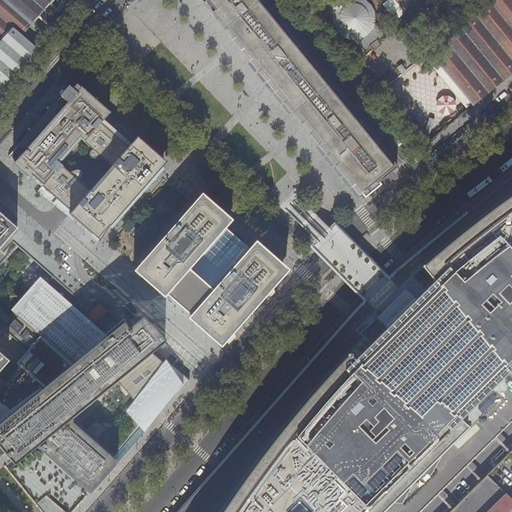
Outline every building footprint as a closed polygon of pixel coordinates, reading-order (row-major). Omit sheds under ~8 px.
[(0,0),(0,87),(15,70),(29,54),(35,47),(22,35),(27,30),(34,22),(38,17),(45,10),(53,0),(0,0)] [(201,0),(205,5),(226,29),(238,45),(242,49),(260,71),(275,90),(277,92),(279,96),(294,113),(307,129),(325,151),(337,166),(351,183),(362,197),(367,193),(370,190),(382,180),(387,176),(398,168),(383,150),(367,131),(354,114),(353,113),(350,116),(337,99),(327,86),(330,84),(325,79),(309,59),(290,36),(285,30),(283,32),(271,18),(259,3),(262,1),(260,0),(201,0)] [(374,24),(375,21),(375,14),(372,7),(367,1),(364,0),(331,0),(328,3),(334,10),(333,14),(332,21),(334,27),(338,33),(343,37),(349,39),(355,40),(363,50),(383,34),(374,24)] [(395,20),(404,12),(392,0),(386,0),(381,5),(395,20)] [(511,0),(489,0),(429,50),(474,105),(485,96),(499,85),(511,73),(511,0)] [(98,241),(100,242),(108,229),(107,229),(109,227),(160,170),(156,167),(133,146),(130,144),(113,129),(103,120),(100,118),(99,116),(83,103),(76,96),(77,94),(75,92),(68,86),(64,90),(59,96),(60,97),(54,104),(41,119),(26,137),(9,156),(8,157),(14,163),(32,177),(41,186),(65,207),(71,213),(69,215),(98,240),(98,241)] [(109,113),(80,87),(75,92),(77,94),(76,96),(83,103),(99,116),(100,118),(103,120),(109,113)] [(131,203),(167,163),(136,137),(130,144),(133,146),(156,167),(160,170),(109,227),(110,228),(131,203)] [(32,177),(14,163),(12,166),(29,181),(32,177)] [(379,187),(384,182),(382,180),(370,190),(367,193),(369,195),(379,187)] [(511,377),(511,185),(485,207),(412,267),(379,295),(314,367),(258,432),(189,511),(391,511),(397,507),(404,507),(413,490),(425,478),(432,479),(438,468),(441,462),(472,432),(465,424),(511,377)] [(276,280),(286,268),(276,259),(259,244),(256,241),(249,249),(242,242),(243,241),(244,240),(244,238),(243,236),(241,236),(240,236),(239,237),(238,239),(236,237),(237,237),(238,236),(239,235),(239,234),(238,233),(238,231),(236,231),(234,231),(233,232),(232,234),(229,231),(225,228),(232,220),(212,203),(205,197),(198,204),(196,203),(136,273),(165,298),(167,296),(191,316),(188,319),(218,345),(235,327),(250,310),(266,292),(276,280)] [(17,229),(0,214),(0,371),(9,362),(0,354),(0,247),(8,239),(17,229)] [(173,399),(188,381),(155,352),(165,344),(151,328),(142,319),(127,330),(122,324),(101,341),(64,309),(40,290),(17,316),(18,317),(8,328),(62,374),(26,403),(0,424),(0,449),(7,458),(13,466),(33,451),(32,450),(35,447),(48,458),(72,480),(89,495),(102,479),(119,461),(134,443),(144,431),(158,416),(173,399)] [(511,511),(511,500),(506,495),(488,511),(511,511)]
